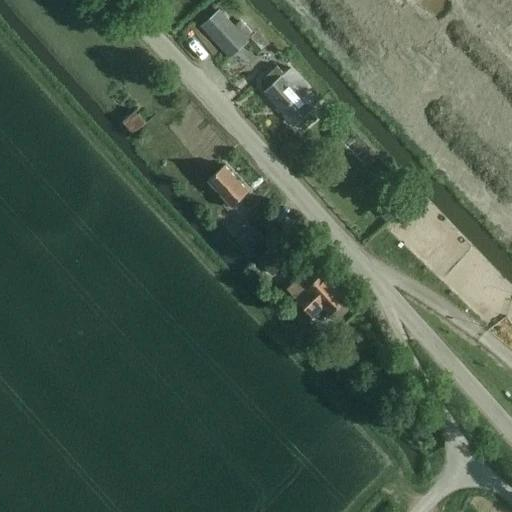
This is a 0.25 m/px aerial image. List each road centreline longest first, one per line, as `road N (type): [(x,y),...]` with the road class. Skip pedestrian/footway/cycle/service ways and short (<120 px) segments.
road 1 (tertiary): [(120,0),(376,280)]
road 2 (tertiary): [(376,280),(511,435)]
road 3 (unclassified): [(466,461),(376,280)]
